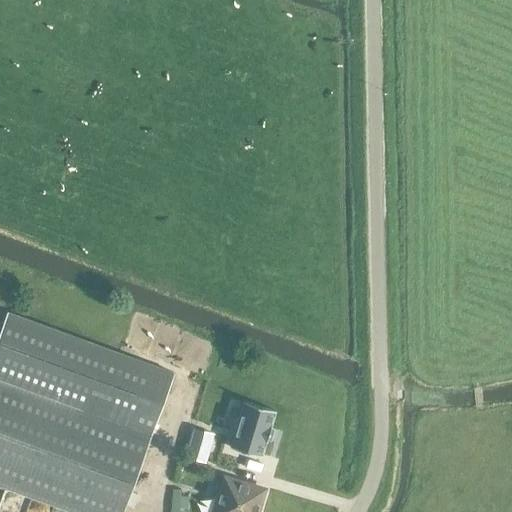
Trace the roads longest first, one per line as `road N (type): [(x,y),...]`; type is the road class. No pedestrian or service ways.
road 1 (residential): [(358,511),(382,429),(373,40)]
road 2 (unknown): [(147,511),(180,391)]
